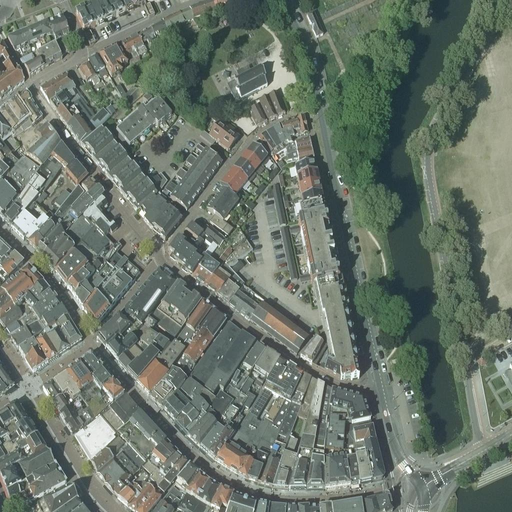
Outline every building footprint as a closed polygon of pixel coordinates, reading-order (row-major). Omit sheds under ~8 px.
[(107,0),(96,5),(105,23),(115,19),(107,1),(107,0)] [(118,0),(108,0),(107,1),(115,19),(125,14),(118,0)] [(130,0),(118,0),(125,14),(135,9),(130,0)] [(143,0),(130,0),(135,9),(142,6),(145,5),(146,5),(143,0)] [(229,8),(225,0),(218,0),(216,1),(220,12),(229,8)] [(239,5),(237,0),(225,0),(229,8),(239,5)] [(216,13),(220,12),(216,1),(204,5),(210,19),(218,16),(216,13)] [(96,5),(86,10),(95,28),(105,23),(96,5)] [(207,20),(210,19),(204,5),(197,7),(190,10),(194,21),(206,16),(207,20)] [(86,10),(75,15),(84,33),(89,31),(95,28),(86,10)] [(186,23),(194,21),(190,10),(179,14),(162,23),(167,32),(166,33),(169,39),(179,34),(176,29),(186,23)] [(316,40),(323,37),(314,14),(306,18),(309,24),(309,25),(313,33),(316,40)] [(54,20),(65,44),(68,43),(66,38),(70,37),(62,17),(54,20)] [(61,46),(65,44),(54,20),(47,23),(53,37),(55,42),(60,41),(61,46)] [(53,37),(47,23),(46,24),(43,22),(40,24),(39,26),(37,27),(45,47),(50,46),(47,40),(53,37)] [(161,36),(166,33),(167,32),(162,23),(150,30),(156,41),(162,38),(161,36)] [(45,47),(37,27),(34,28),(31,27),(26,29),(33,45),(38,43),(41,49),(45,47)] [(33,45),(26,29),(21,31),(20,34),(18,35),(26,55),(31,53),(28,47),(33,45)] [(159,47),(156,41),(150,30),(137,37),(145,52),(150,49),(152,51),(159,47)] [(26,55),(18,35),(15,36),(12,35),(9,36),(8,39),(7,39),(14,53),(19,51),(22,57),(26,55)] [(146,54),(145,52),(137,37),(128,41),(138,58),(146,54)] [(140,63),(138,58),(128,41),(120,46),(125,55),(132,68),(140,63)] [(122,57),(125,55),(120,46),(98,57),(111,79),(122,73),(120,69),(127,66),(122,57)] [(61,49),(64,56),(69,54),(66,47),(61,49)] [(38,61),(43,70),(62,60),(56,49),(53,51),(49,53),(47,49),(35,56),(36,57),(38,61)] [(15,66),(7,54),(0,57),(0,65),(6,76),(3,78),(11,92),(23,83),(15,66)] [(43,70),(38,61),(35,62),(32,58),(31,57),(20,63),(29,80),(43,70)] [(100,81),(107,76),(96,58),(87,63),(89,66),(94,76),(97,76),(99,79),(100,81)] [(98,80),(99,79),(97,76),(94,76),(89,66),(79,71),(86,84),(91,81),(94,87),(100,84),(98,80)] [(265,78),(260,68),(259,69),(250,74),(247,68),(236,74),(239,80),(234,82),(234,83),(226,86),(234,102),(254,92),(256,94),(256,93),(266,88),(267,88),(262,80),(264,79),(265,79),(265,78)] [(73,92),(75,91),(66,76),(40,90),(41,92),(40,93),(49,105),(62,96),(69,105),(71,107),(80,101),(79,99),(73,92)] [(0,100),(11,92),(3,78),(0,80),(0,100)] [(124,104),(123,105),(127,110),(137,102),(146,94),(147,93),(146,93),(143,92),(137,90),(132,96),(130,98),(130,99),(128,100),(124,104)] [(267,98),(276,119),(285,115),(277,94),(267,98)] [(32,127),(41,120),(36,113),(30,103),(25,95),(16,103),(20,109),(27,119),(32,127)] [(56,115),(69,105),(62,96),(49,105),(56,115)] [(268,123),(276,119),(267,98),(258,102),(268,123)] [(100,129),(111,118),(103,110),(102,111),(94,119),(80,100),(80,101),(71,107),(79,119),(86,128),(92,137),(95,135),(100,129)] [(167,108),(160,100),(158,102),(164,110),(167,108)] [(129,148),(155,126),(158,129),(171,118),(164,110),(158,102),(145,113),(142,110),(116,132),(120,137),(125,143),(129,148)] [(27,119),(20,109),(16,103),(7,110),(24,133),(32,128),(31,127),(32,127),(27,119)] [(117,104),(111,108),(115,113),(120,108),(119,107),(117,104)] [(79,119),(71,107),(69,105),(56,115),(66,128),(79,119)] [(267,124),(259,108),(259,107),(248,113),(257,129),(267,124)] [(173,116),(167,108),(164,110),(171,118),(173,116)] [(13,139),(24,133),(7,110),(0,115),(0,122),(12,137),(13,139)] [(79,119),(66,128),(73,138),(86,128),(79,119)] [(296,121),(300,136),(307,134),(304,119),(296,121)] [(296,121),(288,124),(293,139),(300,136),(296,121)] [(0,141),(2,145),(12,137),(0,122),(0,141)] [(219,125),(214,131),(233,146),(239,139),(232,134),(234,131),(222,122),(219,125)] [(280,126),(287,146),(295,144),(294,142),(290,143),(289,140),(293,139),(288,124),(287,124),(281,126),(280,126)] [(280,126),(273,131),(283,152),(285,150),(288,148),(287,146),(280,126)] [(46,127),(36,136),(41,142),(44,140),(51,133),(46,127)] [(92,137),(86,128),(73,138),(79,147),(80,146),(92,137)] [(150,188),(143,180),(140,177),(144,174),(141,171),(137,173),(136,172),(135,171),(137,167),(134,163),(131,166),(129,163),(127,160),(130,158),(127,154),(124,157),(122,154),(121,153),(124,150),(121,147),(117,150),(114,146),(113,144),(116,141),(113,138),(110,140),(108,137),(107,137),(110,134),(107,130),(104,133),(100,129),(95,135),(92,137),(80,146),(85,152),(86,150),(89,153),(93,158),(91,159),(94,163),(98,168),(100,167),(103,170),(107,174),(105,176),(108,180),(112,185),(114,183),(117,187),(121,191),(119,192),(122,197),(126,201),(127,200),(130,204),(133,208),(132,209),(136,213),(139,211),(145,218),(143,221),(147,226),(152,232),(154,231),(157,233),(161,237),(160,239),(165,242),(167,239),(184,219),(177,214),(175,216),(173,214),(171,213),(175,209),(171,206),(168,208),(165,206),(163,205),(166,201),(161,198),(156,202),(154,199),(157,196),(150,188)] [(233,146),(214,131),(209,138),(203,133),(199,137),(212,147),(215,144),(227,154),(233,146)] [(273,131),(266,135),(278,155),(283,152),(273,131)] [(51,133),(44,140),(57,151),(61,146),(51,133)] [(266,135),(258,140),(272,158),(272,159),(278,155),(266,135)] [(41,142),(38,145),(52,156),(57,151),(44,140),(41,142)] [(0,162),(3,165),(10,157),(11,155),(2,145),(0,141),(0,162)] [(288,148),(285,150),(287,156),(287,157),(290,155),(311,151),(309,141),(302,142),(295,144),(287,146),(288,148)] [(38,145),(32,150),(47,162),(50,158),(52,156),(38,145)] [(66,173),(75,165),(61,146),(57,151),(52,156),(50,158),(52,160),(43,172),(54,181),(62,170),(66,173)] [(216,172),(222,164),(198,147),(195,150),(202,156),(200,159),(216,172)] [(253,147),(246,155),(260,167),(263,169),(269,161),(267,159),(253,147)] [(32,150),(24,156),(25,157),(42,169),(47,162),(32,150)] [(287,157),(288,162),(297,160),(299,165),(313,162),(313,161),(311,151),(290,155),(287,157)] [(260,167),(246,155),(239,163),(254,175),(260,167)] [(18,165),(10,157),(3,165),(0,167),(0,184),(17,165),(18,166),(18,165)] [(0,219),(2,221),(42,169),(25,157),(18,165),(18,166),(17,165),(0,184),(0,219)] [(200,159),(198,163),(190,157),(187,161),(211,178),(216,172),(200,159)] [(45,193),(54,181),(43,172),(52,160),(50,158),(47,162),(42,169),(2,221),(3,222),(9,229),(26,208),(40,192),(41,190),(45,193)] [(206,185),(211,178),(187,161),(185,164),(193,169),(190,173),(206,185)] [(281,162),(277,165),(281,172),(285,169),(281,162)] [(239,163),(233,171),(247,183),(250,185),(256,177),(254,175),(239,163)] [(87,179),(83,174),(77,166),(75,165),(66,173),(64,175),(76,190),(78,188),(87,179)] [(316,176),(314,165),(294,169),(296,180),(316,176)] [(190,173),(188,176),(180,171),(177,174),(201,192),(206,185),(190,173)] [(247,183),(233,171),(226,179),(241,191),(247,183)] [(196,199),(201,192),(177,174),(175,177),(183,183),(180,187),(196,199)] [(318,186),(316,176),(296,180),(299,191),(318,186)] [(241,191),(226,179),(219,187),(234,199),(241,191)] [(88,198),(97,190),(89,182),(81,189),(84,193),(88,198)] [(164,187),(161,185),(160,184),(160,183),(157,185),(155,188),(158,191),(160,193),(162,190),(164,187)] [(180,187),(178,190),(170,184),(167,188),(191,206),(196,199),(180,187)] [(321,197),(318,186),(299,191),(301,201),(321,197)] [(233,199),(219,188),(219,187),(216,191),(219,194),(217,197),(233,210),(238,203),(233,199)] [(52,218),(25,245),(32,252),(68,217),(88,198),(84,193),(83,194),(78,188),(76,190),(70,198),(60,210),(52,218)] [(186,213),(191,206),(167,188),(165,191),(172,197),(170,201),(186,213)] [(82,217),(100,200),(103,197),(97,190),(88,198),(68,217),(75,224),(82,217)] [(47,198),(40,192),(26,208),(9,229),(15,234),(24,224),(26,226),(40,211),(38,209),(47,198)] [(60,210),(70,198),(64,192),(54,204),(60,210)] [(233,210),(217,197),(214,201),(210,198),(208,202),(228,217),(233,210)] [(303,211),(299,212),(323,207),(323,206),(321,197),(301,201),(303,211)] [(110,233),(112,235),(116,231),(100,212),(107,207),(100,200),(82,217),(93,228),(100,222),(110,233)] [(228,217),(208,202),(205,205),(209,208),(206,212),(214,218),(215,218),(222,224),(228,217)] [(336,271),(330,243),(327,229),(323,207),(299,212),(301,223),(298,223),(299,228),(300,234),(302,246),(306,245),(310,265),(306,266),(309,277),(310,283),(311,288),(315,287),(321,319),(323,319),(330,352),(331,358),(333,364),(333,367),(332,368),(327,366),(326,368),(324,372),(324,373),(340,382),(350,379),(350,382),(358,380),(355,366),(356,366),(356,365),(355,362),(353,352),(336,271)] [(48,214),(47,216),(40,211),(26,226),(24,224),(15,234),(25,245),(52,218),(48,214)] [(39,258),(75,224),(68,217),(32,252),(36,255),(39,258)] [(51,270),(93,228),(82,217),(75,224),(39,258),(41,260),(51,270)] [(214,218),(210,224),(227,238),(233,231),(222,224),(215,218),(214,218)] [(104,238),(110,233),(100,222),(93,228),(51,270),(54,273),(54,274),(67,290),(94,259),(99,264),(107,255),(103,251),(110,244),(104,238)] [(190,226),(183,234),(184,237),(189,241),(191,238),(197,243),(200,240),(202,242),(205,238),(200,234),(190,226)] [(220,250),(226,243),(206,227),(200,234),(205,238),(208,241),(220,250)] [(205,289),(231,255),(230,253),(246,243),(238,231),(226,243),(220,250),(208,241),(205,245),(210,250),(208,253),(199,264),(202,266),(192,280),(205,289)] [(201,255),(194,251),(190,256),(184,251),(187,248),(184,247),(186,244),(182,241),(180,243),(177,241),(167,254),(174,259),(172,261),(186,271),(184,274),(192,280),(202,266),(199,264),(198,263),(199,261),(198,261),(201,257),(201,255)] [(252,252),(246,243),(230,253),(231,255),(205,289),(228,307),(237,295),(242,287),(244,286),(232,273),(229,270),(238,264),(236,262),(252,252)] [(0,271),(15,259),(0,244),(0,271)] [(116,255),(121,249),(117,244),(107,255),(99,264),(94,259),(67,290),(66,290),(72,296),(74,300),(94,277),(95,279),(116,255)] [(123,262),(116,255),(95,279),(94,277),(74,300),(82,311),(123,262)] [(7,282),(23,267),(15,259),(0,271),(0,282),(3,285),(4,285),(4,284),(7,281),(7,282)] [(123,262),(82,311),(84,314),(95,330),(109,313),(123,296),(132,286),(140,277),(123,262)] [(42,286),(41,284),(27,270),(18,278),(1,294),(0,293),(0,325),(4,332),(25,317),(28,314),(24,309),(24,310),(21,305),(42,286)] [(168,296),(177,285),(159,271),(155,275),(156,277),(153,278),(153,281),(150,280),(147,285),(147,287),(144,288),(145,291),(142,291),(142,290),(140,293),(155,306),(166,294),(168,296)] [(174,340),(201,304),(191,296),(190,296),(187,293),(177,285),(168,296),(148,320),(154,326),(149,332),(158,340),(167,346),(169,345),(171,342),(154,330),(156,327),(174,340)] [(48,293),(47,292),(42,286),(21,305),(24,310),(24,309),(28,314),(25,317),(27,320),(32,316),(30,314),(40,307),(37,303),(48,293)] [(236,314),(251,293),(247,291),(242,298),(237,295),(228,307),(229,307),(228,308),(236,314)] [(61,311),(56,303),(48,293),(37,303),(40,307),(30,314),(32,316),(27,320),(6,334),(10,339),(25,330),(33,325),(35,329),(52,317),(61,311)] [(138,326),(155,306),(140,293),(138,295),(139,298),(136,298),(136,301),(134,301),(130,306),(130,308),(127,308),(127,311),(125,311),(118,318),(114,322),(96,339),(104,349),(117,337),(123,343),(131,334),(132,335),(139,327),(138,326)] [(254,296),(251,293),(236,314),(243,319),(253,306),(248,303),(254,296)] [(158,340),(149,332),(154,326),(148,320),(168,296),(166,294),(155,306),(138,326),(139,327),(132,335),(131,334),(123,343),(117,337),(104,349),(116,364),(129,352),(139,342),(150,353),(158,340)] [(249,323),(249,322),(261,307),(255,303),(253,306),(243,319),(249,323)] [(296,357),(311,338),(289,322),(264,303),(261,307),(249,322),(296,357)] [(193,338),(197,332),(212,311),(203,305),(179,338),(172,347),(159,363),(156,362),(136,385),(149,399),(172,371),(190,347),(188,345),(193,338)] [(67,320),(62,311),(61,311),(52,317),(35,329),(37,332),(39,331),(41,335),(53,328),(67,320)] [(183,377),(185,379),(216,336),(226,323),(212,311),(197,332),(193,338),(188,345),(190,347),(172,371),(149,399),(162,412),(176,395),(177,396),(187,383),(186,382),(182,379),(183,377)] [(81,343),(68,322),(67,320),(53,328),(69,351),(81,343)] [(223,392),(255,344),(241,335),(228,324),(214,345),(213,346),(189,378),(187,380),(209,397),(211,395),(213,397),(218,389),(223,392)] [(57,359),(69,351),(53,328),(41,335),(39,331),(37,332),(31,336),(33,338),(31,339),(33,343),(36,347),(38,344),(44,340),(57,359)] [(31,340),(25,330),(10,339),(10,340),(18,352),(33,343),(31,339),(31,340)] [(48,365),(57,359),(44,340),(38,344),(36,347),(33,343),(18,352),(19,355),(24,362),(39,353),(47,365),(48,365)] [(172,347),(169,345),(167,346),(158,340),(150,353),(136,366),(135,365),(126,374),(136,385),(156,362),(159,363),(172,347)] [(300,359),(300,360),(311,366),(319,352),(322,347),(314,341),(300,359)] [(136,366),(150,353),(139,342),(129,352),(116,364),(126,374),(135,365),(136,366)] [(252,375),(266,353),(257,347),(238,374),(223,397),(232,404),(238,394),(240,392),(246,383),(248,380),(251,375),(252,375)] [(33,375),(47,365),(39,353),(24,362),(25,362),(33,375)] [(268,381),(279,362),(266,353),(252,375),(258,379),(254,385),(260,389),(265,380),(268,381)] [(113,383),(92,359),(88,358),(81,364),(92,378),(90,380),(94,384),(105,399),(99,404),(105,412),(112,407),(106,399),(107,398),(102,391),(112,384),(113,383)] [(254,485),(259,474),(262,473),(290,404),(294,393),(302,377),(279,362),(268,381),(239,430),(238,430),(236,433),(213,463),(237,478),(245,482),(254,485)] [(88,412),(99,404),(105,399),(94,384),(90,380),(92,378),(81,364),(76,368),(65,376),(85,406),(86,412),(86,413),(91,423),(94,421),(88,412)] [(0,397),(12,390),(12,388),(0,370),(0,397)] [(76,419),(86,412),(85,406),(65,376),(62,378),(52,384),(62,399),(69,410),(76,419)] [(300,408),(309,381),(303,377),(302,377),(294,393),(290,404),(300,408)] [(215,402),(209,397),(187,380),(186,382),(187,383),(177,396),(176,395),(162,412),(173,424),(195,400),(204,407),(203,408),(207,412),(215,402)] [(248,391),(253,384),(248,380),(246,383),(240,392),(238,394),(247,400),(228,429),(206,456),(213,463),(236,433),(238,430),(236,429),(243,419),(239,417),(244,409),(248,411),(255,399),(248,395),(250,392),(248,391)] [(305,422),(316,385),(309,381),(300,408),(296,419),(297,419),(305,422)] [(52,406),(62,399),(52,384),(51,385),(42,390),(51,404),(52,406)] [(112,407),(123,397),(112,384),(102,391),(107,398),(106,399),(112,407)] [(319,405),(322,388),(316,385),(305,422),(306,422),(296,458),(295,458),(285,492),(289,492),(303,492),(319,405)] [(329,408),(332,393),(330,392),(322,388),(319,405),(329,408)] [(349,412),(352,398),(332,393),(329,408),(349,412)] [(198,450),(206,456),(228,429),(247,400),(238,394),(232,404),(211,435),(198,450)] [(232,404),(223,397),(220,395),(215,402),(207,412),(203,417),(204,418),(201,422),(200,421),(186,438),(198,450),(211,435),(232,404)] [(349,412),(351,425),(370,421),(364,401),(352,398),(349,412)] [(60,417),(69,410),(62,399),(52,406),(60,417)] [(113,441),(140,418),(125,399),(109,412),(82,434),(74,441),(90,466),(108,449),(115,443),(113,441)] [(203,417),(207,412),(203,408),(204,407),(195,400),(173,424),(174,426),(186,438),(200,421),(201,422),(204,418),(203,417)] [(94,421),(105,412),(99,404),(88,412),(94,421)] [(296,419),(300,408),(290,404),(262,473),(259,474),(254,485),(269,490),(288,440),(289,440),(297,419),(296,419)] [(329,408),(319,405),(303,492),(322,492),(323,492),(323,462),(323,445),(324,442),(329,408)] [(28,423),(18,407),(14,407),(5,413),(24,441),(34,433),(28,423)] [(351,425),(349,412),(329,408),(324,442),(323,445),(323,462),(345,459),(345,456),(343,448),(344,448),(343,442),(345,427),(351,425)] [(66,427),(76,419),(69,410),(60,417),(62,420),(66,427)] [(72,438),(91,423),(86,413),(86,412),(76,419),(66,427),(72,438)] [(5,413),(4,413),(0,414),(0,427),(13,448),(15,447),(24,441),(5,413)] [(139,471),(165,445),(140,418),(113,441),(115,443),(108,449),(109,451),(116,458),(122,453),(131,462),(133,465),(139,471)] [(363,447),(375,444),(374,441),(370,423),(347,428),(346,429),(345,435),(346,449),(353,448),(355,447),(363,445),(363,447)] [(0,427),(0,463),(19,452),(16,448),(15,447),(13,448),(0,427)] [(25,443),(16,448),(19,452),(25,463),(46,452),(34,433),(24,441),(25,443)] [(297,443),(289,440),(288,440),(269,490),(272,490),(285,492),(295,458),(292,457),(297,443)] [(167,467),(177,456),(165,444),(165,445),(139,471),(140,472),(140,471),(142,473),(152,482),(158,488),(164,482),(158,477),(162,473),(163,474),(168,468),(167,467)] [(369,470),(380,467),(375,444),(363,447),(363,445),(355,447),(353,448),(354,454),(364,452),(365,457),(366,457),(369,470)] [(96,477),(116,458),(109,451),(108,449),(90,466),(96,477)] [(19,452),(0,463),(0,474),(9,470),(9,471),(13,469),(25,463),(19,452)] [(46,472),(55,467),(46,452),(25,463),(13,469),(20,486),(46,472)] [(105,487),(131,462),(122,453),(116,458),(96,477),(105,486),(105,487)] [(357,473),(355,461),(351,461),(350,455),(345,456),(345,459),(349,488),(359,486),(357,473)] [(164,482),(182,462),(177,456),(167,467),(168,468),(163,474),(162,473),(158,477),(164,482)] [(371,483),(369,470),(366,457),(365,457),(354,459),(355,461),(357,473),(359,486),(371,484),(371,483)] [(323,492),(349,488),(345,459),(323,462),(323,492)] [(140,472),(139,471),(133,465),(131,462),(105,487),(105,486),(104,487),(113,497),(113,496),(117,501),(136,482),(134,480),(142,473),(140,471),(140,472)] [(163,495),(187,466),(182,462),(164,482),(158,488),(158,489),(163,495)] [(66,485),(62,479),(55,467),(46,472),(20,486),(15,488),(19,497),(24,495),(28,504),(34,502),(66,485)] [(371,483),(371,484),(382,481),(383,479),(380,467),(369,470),(371,483)] [(199,476),(191,470),(189,468),(176,484),(177,484),(175,486),(184,494),(199,476)] [(9,470),(0,474),(0,477),(7,492),(7,493),(15,488),(20,486),(13,469),(9,471),(9,470)] [(146,487),(152,482),(142,473),(134,480),(136,482),(117,501),(116,502),(127,511),(129,511),(136,503),(145,503),(153,494),(146,487)] [(221,492),(207,483),(199,476),(184,494),(183,497),(182,497),(176,511),(208,511),(210,507),(212,509),(221,492)] [(158,489),(158,488),(152,482),(146,487),(153,494),(145,503),(136,503),(129,511),(149,511),(161,498),(163,495),(158,489)] [(15,488),(7,493),(10,502),(19,497),(15,488)] [(176,511),(182,497),(173,489),(161,503),(160,505),(167,510),(170,511),(176,511)] [(62,511),(77,502),(69,490),(37,507),(39,511),(62,511)] [(232,497),(222,492),(221,492),(212,509),(210,507),(208,511),(219,511),(220,510),(224,511),(228,511),(233,498),(232,497)] [(19,497),(10,502),(9,502),(12,511),(28,504),(24,495),(19,497)] [(254,511),(256,505),(233,498),(228,511),(224,511),(220,510),(219,511),(254,511)] [(391,511),(388,499),(386,498),(383,498),(381,498),(360,504),(362,511),(391,511)] [(80,511),(82,510),(77,502),(62,511),(80,511)]
